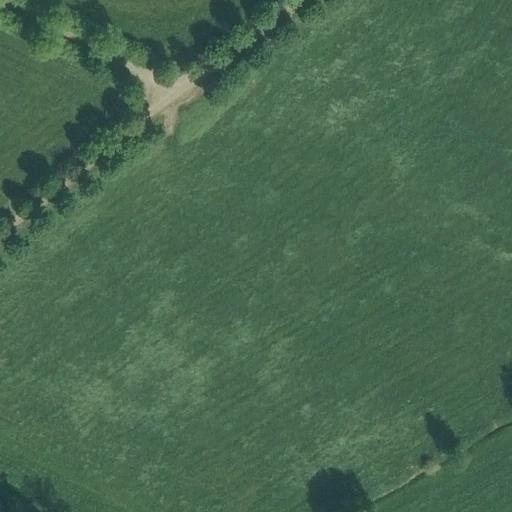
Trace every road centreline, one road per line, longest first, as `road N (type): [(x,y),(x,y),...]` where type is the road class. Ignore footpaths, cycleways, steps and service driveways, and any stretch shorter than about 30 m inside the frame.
road 1 (track): [(307,0),(0,238)]
road 2 (track): [(184,92),(0,3)]
